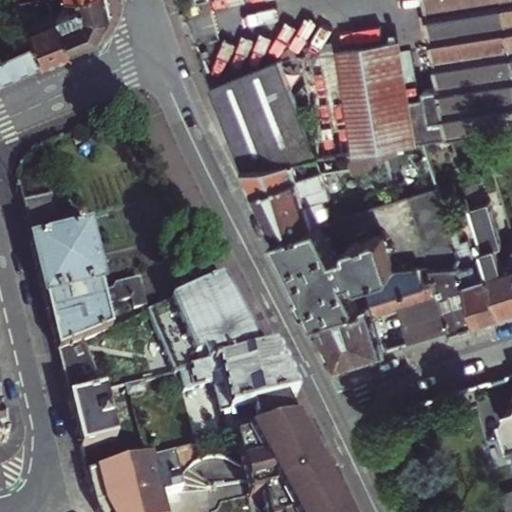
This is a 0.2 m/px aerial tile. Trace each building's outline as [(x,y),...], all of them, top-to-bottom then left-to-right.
[(44,59),(20,3),(18,0),(0,0),(0,8),(16,46),(25,67),(35,63),(44,59)] [(70,47),(58,16),(56,13),(41,19),(34,0),(20,3),(44,59),(59,52),(70,47)] [(108,1),(107,0),(78,0),(80,7),(58,16),(70,47),(98,35),(110,13),(108,1)] [(307,56),(323,156),(324,156),(342,154),(393,146),(423,141),(511,127),(511,0),(430,0),(444,84),(428,86),(430,96),(406,100),(396,41),(307,56)] [(25,67),(16,46),(2,52),(0,47),(0,78),(10,74),(25,67)] [(214,88),(245,168),(319,157),(282,61),(214,88)] [(393,146),(342,154),(346,164),(348,169),(367,163),(376,157),(394,154),(393,146)] [(319,157),(245,168),(251,181),(256,191),(319,172),(327,169),(324,156),(323,156),(319,157)] [(278,237),(325,222),(334,220),(333,217),(337,214),(332,205),(327,205),(325,201),(331,198),(319,172),(256,191),(270,220),(278,237)] [(466,182),(490,257),(507,314),(511,312),(511,238),(506,240),(493,197),(485,199),(479,178),(466,182)] [(411,195),(434,265),(462,263),(452,230),(438,187),(411,195)] [(26,220),(31,245),(63,238),(57,212),(26,220)] [(341,253),(325,222),(278,237),(284,250),(311,303),(319,319),(439,282),(434,265),(414,267),(413,260),(395,240),(389,243),(386,234),(380,230),(353,238),(350,243),(352,249),(341,253)] [(507,314),(490,257),(476,262),(465,226),(452,230),(462,263),(481,322),(495,318),(507,314)] [(45,301),(57,352),(91,338),(120,326),(114,302),(139,296),(142,306),(152,303),(147,282),(122,289),(117,292),(108,295),(92,232),(63,238),(31,245),(45,301)] [(481,322),(462,263),(434,265),(439,282),(455,330),(472,325),(481,322)] [(196,293),(222,282),(212,264),(188,274),(196,293)] [(242,320),(222,282),(196,293),(156,311),(189,372),(195,371),(242,359),(260,354),(242,320)] [(341,366),(455,330),(439,282),(319,319),(331,345),(341,366)] [(70,401),(105,393),(91,338),(57,352),(70,401)] [(275,350),(260,354),(242,359),(195,371),(199,390),(228,383),(235,412),(286,400),(297,397),(288,378),(275,350)] [(158,390),(156,380),(141,384),(143,393),(158,390)] [(76,426),(81,449),(116,441),(105,393),(70,401),(76,426)] [(241,436),(298,422),(286,400),(235,412),(241,436)] [(511,511),(511,403),(508,404),(503,415),(511,443),(511,494),(503,498),(508,511),(511,511)] [(346,511),(331,484),(310,444),(298,422),(241,436),(236,437),(250,492),(257,490),(262,511),(346,511)] [(116,443),(116,441),(81,449),(82,451),(116,443)] [(166,481),(160,456),(87,475),(97,511),(96,511),(175,511),(171,496),(189,491),(185,476),(166,481)]
